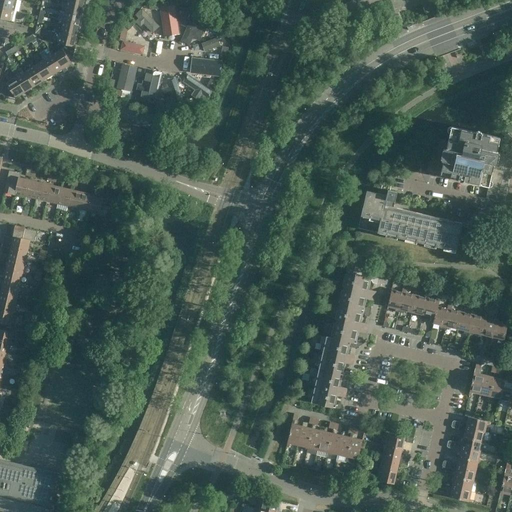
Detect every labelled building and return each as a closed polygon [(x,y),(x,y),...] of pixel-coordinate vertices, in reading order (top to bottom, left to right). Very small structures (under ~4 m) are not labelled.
[(0,0),(0,7),(17,11),(19,1),(16,0),(0,0)] [(82,15),(85,5),(68,1),(66,11),(82,15)] [(0,18),(14,22),(17,11),(0,7),(0,18)] [(180,37),(175,7),(160,9),(165,39),(180,37)] [(190,16),(192,11),(181,7),(179,13),(190,16)] [(80,26),(82,15),(66,11),(63,22),(80,26)] [(202,18),(193,14),(180,42),(190,46),(202,18)] [(159,36),(141,15),(134,21),(151,42),(159,36)] [(131,20),(125,26),(129,30),(135,25),(131,20)] [(78,36),(80,26),(63,22),(61,32),(78,36)] [(218,35),(224,33),(221,25),(216,27),(218,35)] [(75,47),(78,36),(61,32),(58,44),(63,45),(75,47)] [(227,43),(225,36),(201,45),(204,52),(227,43)] [(152,44),(123,37),(119,50),(148,58),(152,44)] [(53,55),(62,69),(64,73),(68,70),(65,67),(71,63),(70,60),(72,59),(75,47),(63,45),(62,49),(53,55)] [(222,46),(220,58),(226,59),(228,48),(222,46)] [(53,75),(62,69),(53,55),(44,60),(53,75)] [(43,81),(53,75),(44,60),(34,66),(43,81)] [(219,61),(191,60),(190,69),(219,71),(219,61)] [(34,86),(43,81),(34,66),(25,72),(34,86)] [(136,70),(126,68),(123,82),(132,85),(136,70)] [(25,92),(34,86),(25,72),(16,77),(25,92)] [(161,75),(151,72),(144,101),(155,103),(161,75)] [(211,94),(189,75),(181,85),(203,104),(211,94)] [(15,98),(25,92),(16,77),(6,84),(2,83),(0,92),(0,94),(11,97),(14,95),(15,98)] [(210,79),(207,86),(212,89),(216,82),(210,79)] [(180,92),(176,80),(168,82),(169,88),(161,90),(163,97),(180,92)] [(109,94),(121,97),(122,91),(111,88),(109,94)] [(192,98),(184,101),(186,106),(194,103),(192,98)] [(119,107),(116,120),(149,128),(145,144),(159,147),(166,118),(119,107)] [(426,172),(458,180),(459,181),(462,182),(463,181),(488,187),(490,181),(491,175),(493,168),(494,163),(500,138),(487,135),(451,126),(449,134),(448,141),(434,137),(426,172)] [(504,171),(493,168),(491,175),(503,177),(504,171)] [(19,177),(19,178),(21,173),(9,170),(7,181),(7,183),(6,182),(4,193),(16,195),(16,194),(15,194),(19,177)] [(502,183),(503,177),(491,175),(490,181),(502,183)] [(26,197),(30,180),(19,178),(19,177),(15,194),(16,194),(26,197)] [(36,199),(40,182),(30,180),(26,197),(36,199)] [(500,190),(502,183),(490,181),(488,187),(500,190)] [(47,201),(51,185),(40,182),(36,199),(47,201)] [(57,204),(61,187),(51,185),(47,201),(57,204)] [(68,206),(72,190),(61,187),(57,204),(68,206)] [(499,196),(500,190),(488,187),(487,193),(499,196)] [(78,209),(82,192),(72,190),(68,206),(78,209)] [(462,223),(394,207),(397,192),(388,190),(387,195),(367,191),(358,228),(386,235),(385,237),(397,240),(397,237),(405,239),(404,242),(416,244),(417,242),(424,243),(424,246),(436,249),(436,246),(443,248),(443,250),(455,253),(455,251),(456,251),(461,226),(462,223)] [(89,211),(93,195),(82,192),(78,209),(89,211)] [(103,197),(99,214),(99,215),(110,217),(112,207),(113,205),(115,195),(104,192),(103,197)] [(497,201),(499,196),(487,193),(486,199),(497,201)] [(103,197),(93,195),(89,211),(99,214),(103,197)] [(12,237),(13,237),(14,237),(30,241),(35,242),(37,231),(27,229),(25,228),(15,226),(12,237)] [(28,251),(30,241),(14,237),(13,237),(11,247),(28,251)] [(25,262),(28,251),(11,247),(9,258),(25,262)] [(23,272),(25,262),(9,258),(6,268),(23,272)] [(379,275),(377,272),(355,267),(353,273),(347,272),(340,305),(361,310),(370,312),(371,307),(367,306),(364,308),(367,299),(374,300),(376,291),(369,290),(371,280),(373,283),(377,284),(379,275)] [(20,283),(23,272),(6,268),(4,279),(20,283)] [(18,293),(20,283),(4,279),(1,289),(18,293)] [(0,300),(16,304),(18,293),(1,289),(0,295),(0,300)] [(399,312),(405,289),(403,289),(402,292),(392,290),(388,307),(396,308),(398,312),(399,312)] [(411,312),(415,295),(406,293),(406,290),(405,289),(399,312),(401,313),(405,310),(411,312)] [(422,318),(428,295),(426,294),(425,297),(415,295),(411,312),(419,314),(421,317),(422,318)] [(430,295),(428,295),(422,318),(424,318),(428,316),(434,317),(437,306),(438,307),(439,301),(429,298),(430,295)] [(0,311),(13,314),(16,304),(0,300),(0,311)] [(370,312),(361,310),(340,305),(332,337),(332,338),(347,342),(353,343),(354,343),(361,345),(363,344),(364,340),(360,339),(357,341),(359,331),(366,333),(368,324),(361,322),(363,313),(365,315),(369,316),(370,312)] [(444,329),(450,306),(448,305),(447,309),(438,307),(437,306),(434,317),(433,323),(441,325),(440,328),(444,329)] [(457,329),(461,312),(451,310),(452,306),(450,306),(444,329),(449,330),(450,327),(457,329)] [(0,322),(11,325),(13,314),(0,311),(0,322)] [(468,335),(473,311),(471,311),(470,314),(461,312),(457,329),(464,330),(463,334),(468,335)] [(480,334),(484,317),(474,315),(475,312),(473,311),(468,335),(472,336),(473,332),(480,334)] [(491,340),(497,317),(495,316),(494,320),(484,317),(480,334),(487,336),(487,339),(491,340)] [(498,317),(497,317),(491,340),(496,341),(496,338),(504,340),(508,323),(498,320),(498,317)] [(0,340),(11,343),(13,332),(0,328),(0,340)] [(353,343),(347,342),(332,338),(332,337),(326,336),(318,369),(340,374),(343,375),(349,376),(350,372),(346,371),(343,373),(345,363),(352,364),(355,356),(347,354),(350,344),(352,347),(356,348),(361,345),(354,343),(353,343)] [(0,351),(8,353),(11,343),(0,340),(0,351)] [(0,362),(6,364),(8,353),(0,351),(0,362)] [(343,375),(340,374),(318,369),(311,402),(341,409),(343,404),(338,403),(336,405),(338,396),(345,397),(347,388),(340,387),(342,377),(344,380),(348,381),(349,376),(343,375)] [(480,394),(484,375),(474,372),(469,395),(471,395),(472,392),(480,394)] [(489,399),(494,377),(484,375),(480,394),(488,396),(487,399),(489,399)] [(500,399),(504,380),(494,377),(489,399),(491,400),(492,397),(500,399)] [(509,404),(511,392),(511,381),(504,380),(500,399),(508,401),(507,404),(509,404)] [(490,422),(468,417),(466,427),(485,431),(487,423),(490,424),(490,422)] [(298,445),(302,426),(292,424),(287,446),(289,446),(289,443),(298,445)] [(307,451),(312,428),(302,426),(298,445),(306,447),(305,450),(307,451)] [(483,440),(485,431),(466,427),(463,437),(486,442),(486,440),(483,440)] [(317,454),(318,450),(322,431),(312,428),(307,451),(307,452),(317,454)] [(327,455),(332,433),(322,431),(318,450),(326,452),(325,455),(327,455)] [(414,438),(413,438),(385,432),(384,434),(387,435),(385,444),(402,448),(404,441),(412,443),(414,438)] [(337,454),(342,435),(332,433),(327,455),(328,456),(329,452),(337,454)] [(347,460),(352,437),(342,435),(337,454),(346,456),(345,459),(347,460)] [(362,440),(352,437),(347,460),(348,460),(349,457),(358,459),(362,440)] [(485,444),(486,442),(463,437),(461,447),(480,451),(482,443),(485,444)] [(379,456),(408,462),(409,458),(400,456),(402,448),(385,444),(383,454),(380,454),(379,456)] [(478,459),(480,451),(461,447),(459,457),(481,462),(481,460),(478,459)] [(407,467),(408,462),(379,456),(379,458),(382,458),(380,468),(396,472),(398,465),(407,467)] [(481,464),(481,462),(459,457),(456,467),(476,471),(477,463),(481,464)] [(0,509),(11,511),(52,511),(61,478),(58,478),(59,473),(0,459),(0,509)] [(474,479),(476,471),(456,467),(454,477),(476,482),(477,480),(474,479)] [(395,479),(396,472),(380,468),(377,478),(374,477),(374,479),(402,486),(403,481),(395,479)] [(510,494),(511,486),(511,474),(509,474),(510,470),(505,469),(504,473),(499,495),(501,496),(502,493),(510,494)] [(476,484),(476,482),(454,477),(452,487),(471,492),(473,483),(476,484)] [(469,499),(471,492),(452,487),(449,497),(472,502),(472,500),(469,499)] [(261,500),(259,508),(276,511),(278,511),(281,502),(258,497),(258,499),(261,500)]
